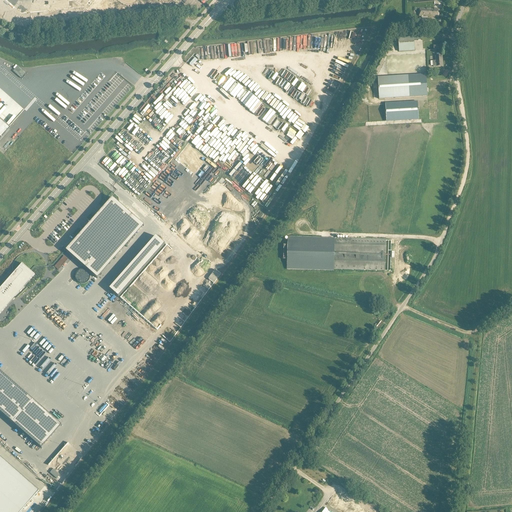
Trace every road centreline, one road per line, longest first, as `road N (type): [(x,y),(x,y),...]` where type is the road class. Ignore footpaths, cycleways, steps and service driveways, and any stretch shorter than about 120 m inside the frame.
road 1 (unclassified): [(262,511),(440,242),(466,170),(454,65),(465,0)]
road 2 (unclassified): [(0,256),(206,21)]
road 3 (track): [(402,306),(476,339),(458,511)]
